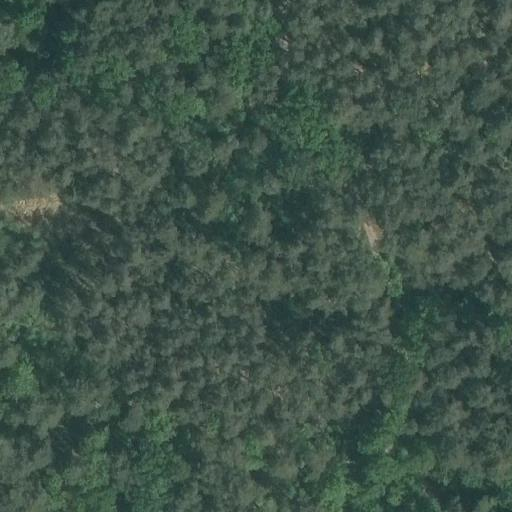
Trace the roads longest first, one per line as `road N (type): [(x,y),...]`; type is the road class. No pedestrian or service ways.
road 1 (track): [(276,0),(287,91),(354,195),(372,239),(380,511)]
road 2 (track): [(511,184),(325,151)]
